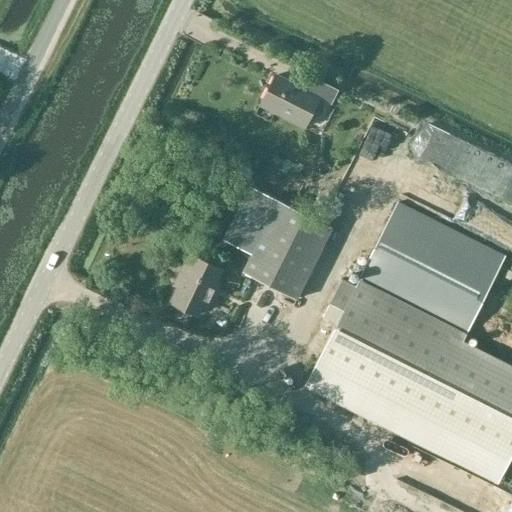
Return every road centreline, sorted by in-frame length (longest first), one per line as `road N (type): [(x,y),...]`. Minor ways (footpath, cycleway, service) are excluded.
road 1 (tertiary): [(0,376),(186,0)]
road 2 (unclassified): [(0,137),(66,0)]
